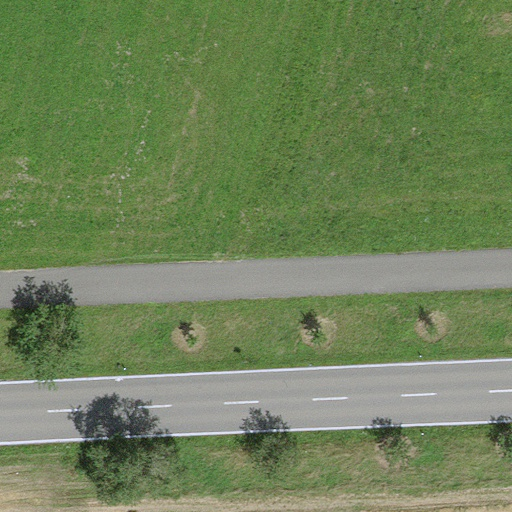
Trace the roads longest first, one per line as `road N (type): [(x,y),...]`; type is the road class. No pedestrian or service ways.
road 1 (secondary): [(511,389),(0,411)]
road 2 (track): [(0,287),(511,265)]
